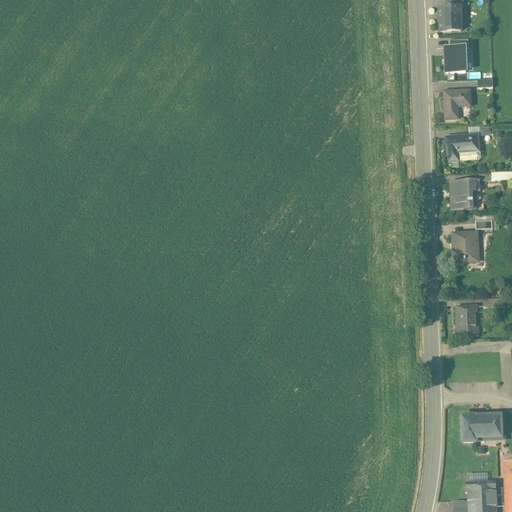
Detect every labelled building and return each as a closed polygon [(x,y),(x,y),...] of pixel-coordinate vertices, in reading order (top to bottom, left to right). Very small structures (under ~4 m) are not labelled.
[(444,0),(445,10),(460,9),(460,10),(463,10),(462,0),(444,0)] [(445,10),(439,10),(440,34),(451,34),(451,28),(460,27),(460,10),(460,9),(445,10)] [(467,42),(449,42),(450,50),(464,50),(468,50),(467,42)] [(450,50),(445,50),(446,75),(465,74),(464,50),(450,50)] [(492,82),(477,83),(477,90),(492,90),(492,82)] [(469,93),(444,94),(445,122),(455,122),(455,109),(470,109),(469,93)] [(477,137),(445,139),(448,164),(459,163),(458,155),(478,153),(477,137)] [(489,175),(472,176),(473,184),(479,184),(489,183),(489,175)] [(473,184),(450,185),(451,213),(474,212),(473,193),(479,193),(479,184),(473,184)] [(492,223),(476,224),(477,231),(492,230),(492,223)] [(478,234),(453,236),(454,246),(457,246),(458,266),(477,264),(475,245),(478,245),(478,234)] [(503,300),(483,301),(483,309),(503,309),(503,300)] [(476,308),(457,309),(458,337),(478,336),(477,324),(473,324),(472,315),(477,315),(476,308)] [(490,418),(475,419),(474,418),(461,418),(463,444),(476,444),(475,439),(501,438),(500,429),(504,429),(503,414),(489,415),(490,418)] [(511,511),(511,463),(503,463),(504,511),(511,511)] [(467,503),(455,503),(455,511),(496,511),(496,502),(502,502),(502,490),(495,490),(495,484),(465,485),(465,495),(467,495),(467,503)]
